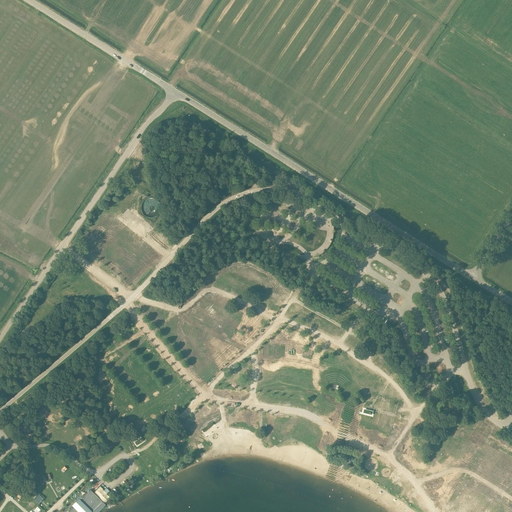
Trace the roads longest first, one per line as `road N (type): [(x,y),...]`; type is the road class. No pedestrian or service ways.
road 1 (unclassified): [(0,413),(157,273),(206,216),(246,192),(272,189),(305,197),(422,271),(441,298),(475,403),(504,430)]
road 2 (track): [(127,458),(205,394),(295,301),(361,340),(410,410)]
road 3 (unclassified): [(471,277),(175,91)]
road 4 (track): [(124,304),(205,394),(302,410),(388,456)]
road 5 (unclassified): [(0,338),(175,91)]
road 6 (unclassified): [(175,91),(29,0)]
